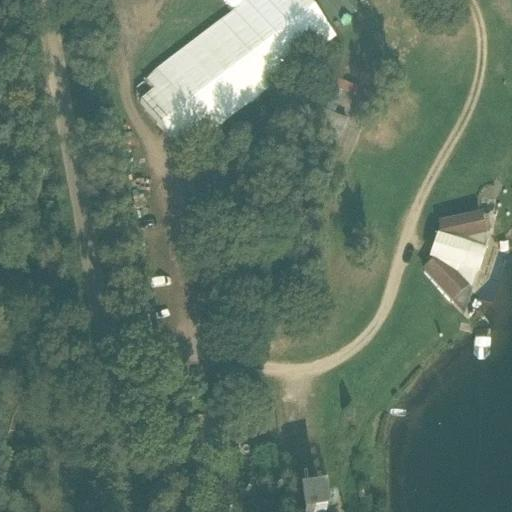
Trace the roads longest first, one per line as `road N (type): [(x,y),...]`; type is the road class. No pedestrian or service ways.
road 1 (track): [(107,354),(301,371),(347,354),(385,309),(418,200),(461,128),(480,62),(467,0)]
road 2 (unclassified): [(135,511),(43,0)]
road 3 (track): [(194,363),(173,217),(236,136),(302,85)]
